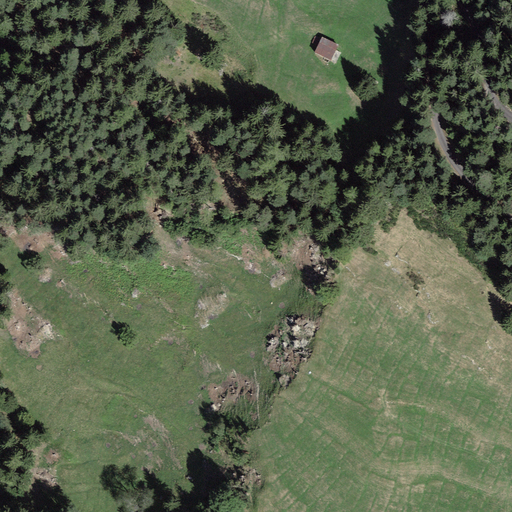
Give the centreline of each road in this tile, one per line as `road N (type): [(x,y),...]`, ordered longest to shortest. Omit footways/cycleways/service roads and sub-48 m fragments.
road 1 (track): [(0,241),(12,288),(2,322),(44,356),(76,363),(73,415),(116,400),(154,403),(207,458),(208,511)]
road 2 (unclassified): [(511,223),(464,175),(437,133),(422,0)]
road 3 (unclassified): [(461,0),(479,32),(491,98),(511,118)]
